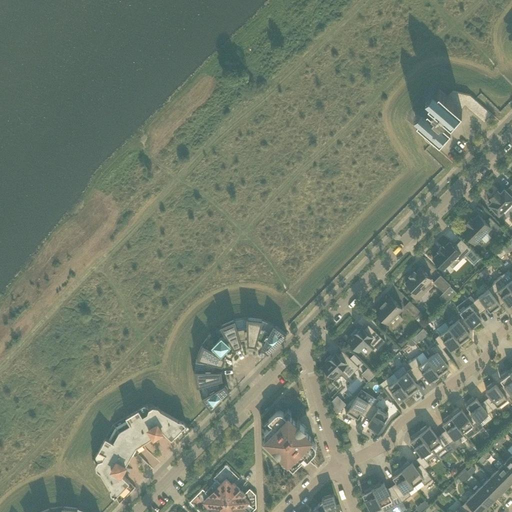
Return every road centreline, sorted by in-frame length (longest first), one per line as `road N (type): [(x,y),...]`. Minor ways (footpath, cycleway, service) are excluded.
road 1 (residential): [(302,344),(511,133)]
road 2 (residential): [(339,467),(382,446),(511,324)]
road 3 (residential): [(136,511),(254,391)]
road 4 (residential): [(339,467),(302,344)]
road 5 (residential): [(260,511),(254,391)]
